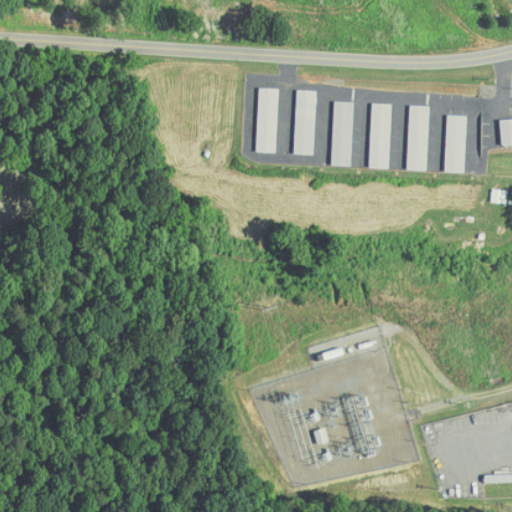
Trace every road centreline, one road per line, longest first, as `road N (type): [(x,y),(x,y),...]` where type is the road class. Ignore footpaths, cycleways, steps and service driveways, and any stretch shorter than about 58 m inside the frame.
road 1 (residential): [(511,50),(373,61),(0,38)]
road 2 (track): [(511,385),(450,389),(418,345),(395,331),(324,350)]
